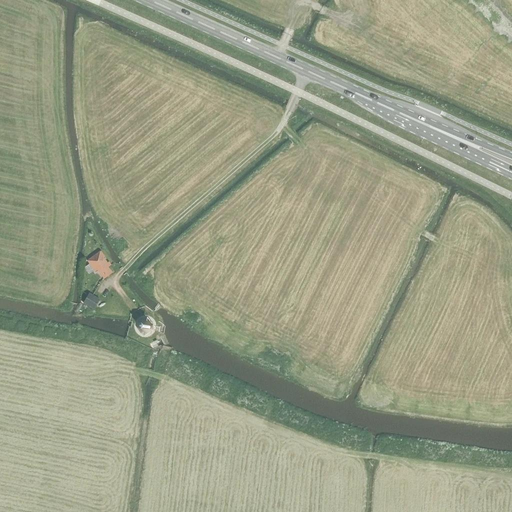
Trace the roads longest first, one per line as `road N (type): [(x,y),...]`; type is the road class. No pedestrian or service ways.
road 1 (primary): [(306,71),(150,0)]
road 2 (primary): [(436,129),(306,71)]
